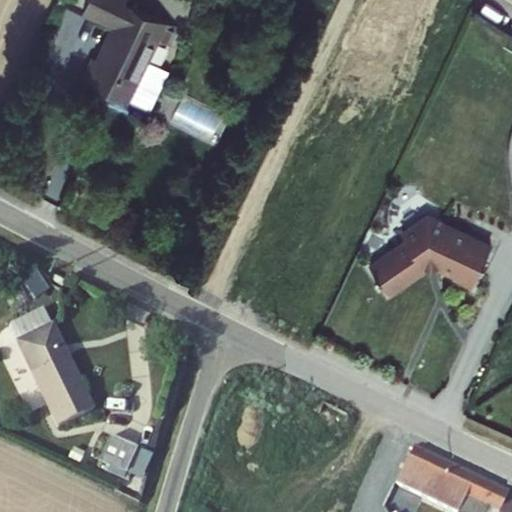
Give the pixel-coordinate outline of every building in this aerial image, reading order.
[(99,0),(91,15),(121,28),(94,80),(136,100),(169,37),(184,44),(192,24),(142,0),(99,0)] [(184,44),(169,37),(136,100),(154,109),(187,46),(184,44)] [(174,117),(213,134),(222,114),(183,97),(174,117)] [(436,200),(411,219),(417,225),(381,252),(399,277),(436,247),(445,246),(463,257),(461,261),(480,270),(499,230),(436,200)] [(9,324),(60,425),(94,410),(46,312),(40,310),(9,324)] [(419,431),(402,468),(476,501),(483,487),(431,465),(441,442),(419,431)] [(113,439),(100,464),(128,479),(142,454),(113,439)] [(511,476),(441,442),(431,465),(483,487),(476,501),(471,511),(501,511),(511,491),(511,476)] [(511,511),(511,491),(501,511),(511,511)]
